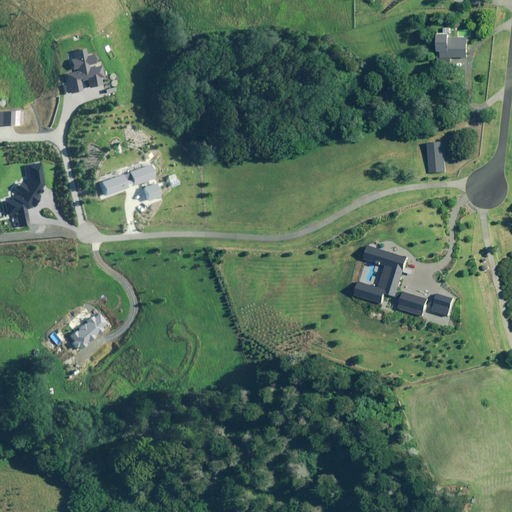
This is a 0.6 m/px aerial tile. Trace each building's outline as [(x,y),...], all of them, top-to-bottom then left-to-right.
[(451,33),(439,33),(439,52),(439,57),(469,57),(469,37),(451,37),(451,33)] [(85,56),(83,48),(71,51),(73,58),(67,60),(70,72),(65,73),(70,97),(77,96),(83,94),(80,81),(86,79),(88,88),(101,85),(99,77),(104,76),(101,65),(88,68),(87,64),(93,63),(91,54),(85,56)] [(0,111),(0,124),(20,124),(19,111),(0,111)] [(447,172),(446,141),(429,142),(431,173),(447,172)] [(19,193),(18,195),(9,197),(10,200),(2,201),(5,215),(13,213),(16,227),(29,224),(26,209),(27,210),(30,205),(32,207),(40,195),(37,194),(41,188),(44,184),(43,176),(39,162),(25,165),(28,180),(24,185),(19,182),(14,190),(19,193)] [(149,164),(128,172),(133,185),(154,178),(149,164)] [(99,182),(103,196),(125,188),(120,175),(99,182)] [(179,178),(170,181),(173,187),(181,184),(179,178)] [(155,183),(143,187),(148,201),(160,197),(155,183)] [(363,281),(358,294),(383,302),(387,291),(403,297),(400,307),(424,315),(430,299),(406,290),(405,293),(399,291),(411,258),(372,243),(367,257),(388,265),(380,286),(363,281)] [(456,298),(439,292),(433,310),(450,315),(456,298)] [(105,328),(103,326),(108,322),(104,317),(100,312),(95,316),(93,314),(68,335),(73,340),(71,342),(75,348),(78,346),(80,349),(105,328)]
